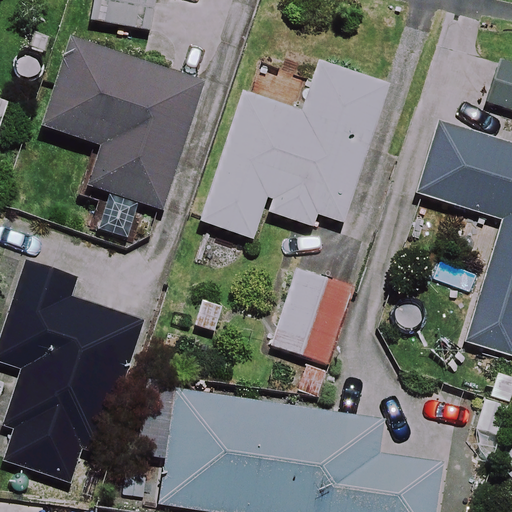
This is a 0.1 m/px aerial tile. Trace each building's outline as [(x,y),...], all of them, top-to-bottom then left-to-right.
[(149,0),(92,0),(90,28),(146,33),(149,0)] [(199,88),(68,47),(41,133),(98,151),(86,191),(160,214),(199,88)] [(385,90),(318,68),(302,119),(241,99),(199,227),(251,244),(260,215),(310,231),(314,218),(340,227),(385,90)] [(511,153),(439,133),(419,202),(502,225),(466,350),(511,362),(511,153)] [(65,285),(26,272),(0,350),(0,367),(25,376),(8,426),(16,429),(5,462),(63,481),(73,453),(95,460),(138,329),(59,303),(65,285)] [(351,291),(293,274),(270,351),(328,369),(351,291)] [(382,424),(174,397),(159,510),(175,511),(431,511),(438,469),(377,461),(382,424)]
